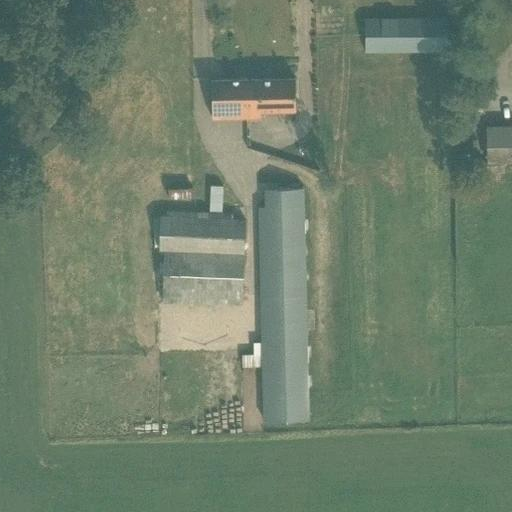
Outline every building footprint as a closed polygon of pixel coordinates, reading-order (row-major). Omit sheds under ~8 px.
[(365,51),(446,51),(446,19),(365,18),(365,51)] [(211,100),(211,119),(262,119),(262,112),(295,112),(295,98),(294,78),(211,80),(211,100)] [(511,127),(487,128),(488,162),(511,161),(511,127)] [(500,165),(482,166),(482,180),(501,180),(500,165)] [(258,207),(263,421),(308,420),(303,188),(264,189),(265,207),(258,207)] [(162,340),(248,343),(249,305),(244,304),(246,219),(234,219),(234,213),(169,212),(169,216),(161,216),(160,252),(164,252),(162,340)]
